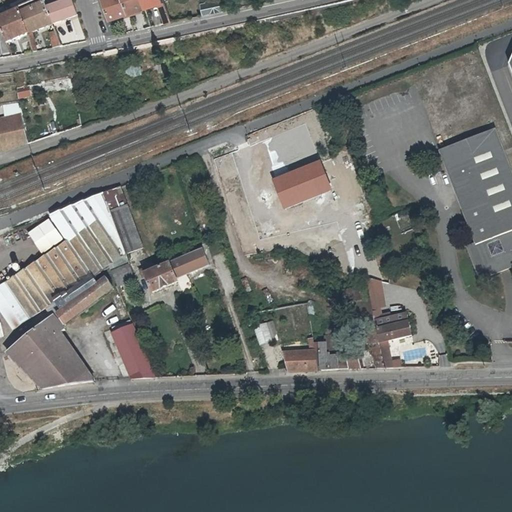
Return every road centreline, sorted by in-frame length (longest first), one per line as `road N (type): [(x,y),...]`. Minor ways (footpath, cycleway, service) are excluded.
road 1 (unclassified): [(0,407),(116,393),(511,377)]
road 2 (residential): [(423,0),(0,159)]
road 3 (unclassified): [(0,222),(253,120)]
road 4 (residential): [(100,46),(312,0)]
